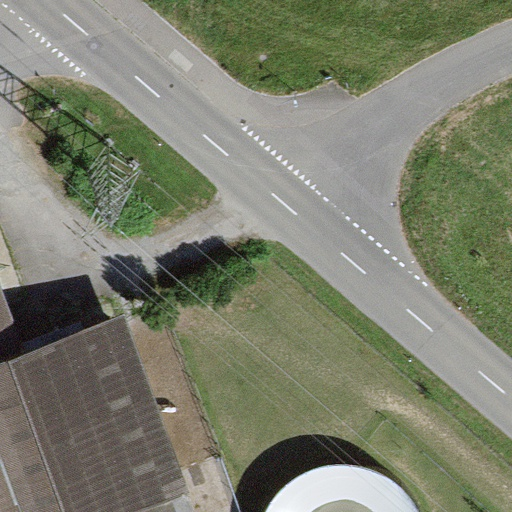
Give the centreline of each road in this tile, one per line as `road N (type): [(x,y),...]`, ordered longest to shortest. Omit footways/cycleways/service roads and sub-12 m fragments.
road 1 (tertiary): [(57,5),(291,211)]
road 2 (tertiary): [(291,211),(511,403)]
road 3 (residential): [(291,211),(382,120),(511,45)]
